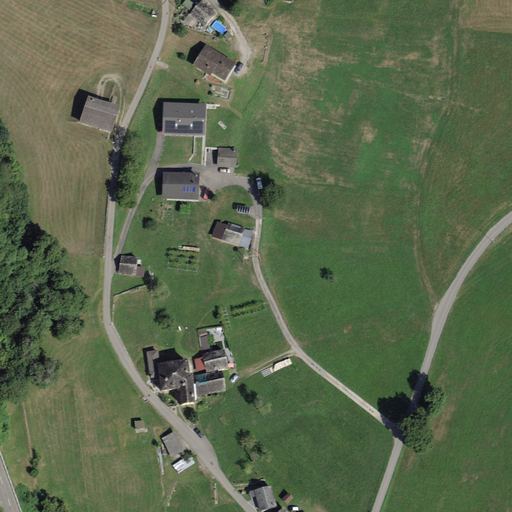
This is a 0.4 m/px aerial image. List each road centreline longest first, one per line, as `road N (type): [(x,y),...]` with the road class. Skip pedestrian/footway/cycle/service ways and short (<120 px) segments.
road 1 (residential): [(164,0),(160,37),(115,157),(106,320),(131,371),(251,511)]
road 2 (track): [(107,278),(151,174),(196,169),(244,183),(257,207),(256,265),(290,342),(402,434)]
road 3 (track): [(375,511),(455,288),(511,219)]
